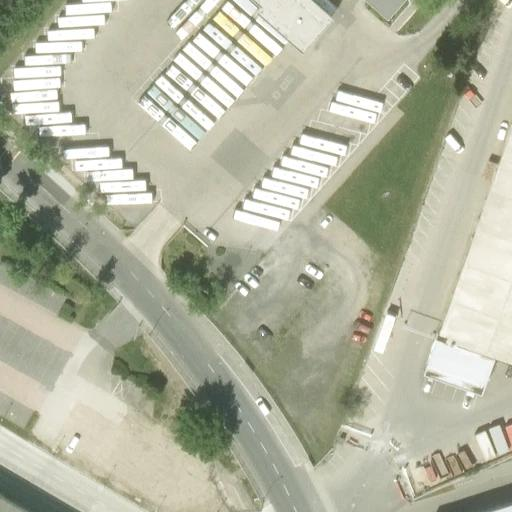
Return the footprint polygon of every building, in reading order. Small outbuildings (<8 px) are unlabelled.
[(328,22),(303,0),(255,0),(307,46),(328,22)] [(370,0),(388,15),(401,0),(370,0)] [(511,120),(423,371),(481,391),(495,353),(511,358),(511,120)] [(155,511),(171,511),(193,469),(74,411),(59,441),(125,474),(116,492),(155,511)] [(0,511),(39,511),(0,489),(0,511)] [(511,511),(511,500),(473,511),(511,511)]
